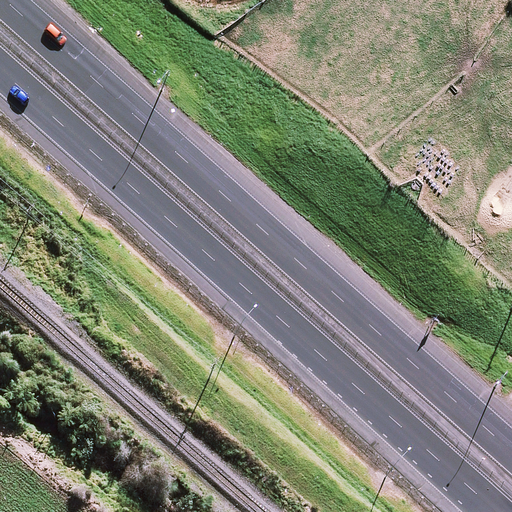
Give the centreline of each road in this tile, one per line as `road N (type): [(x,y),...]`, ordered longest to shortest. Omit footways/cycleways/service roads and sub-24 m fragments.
road 1 (motorway): [(1,0),(511,456)]
road 2 (motorway): [(496,511),(0,69)]
